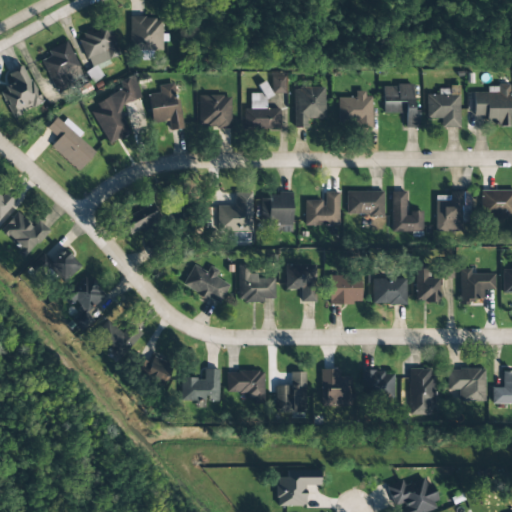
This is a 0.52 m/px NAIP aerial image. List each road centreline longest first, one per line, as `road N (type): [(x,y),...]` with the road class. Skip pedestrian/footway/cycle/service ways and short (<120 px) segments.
road 1 (residential): [(0,144),(189,328),(214,337),(511,335)]
road 2 (residential): [(75,212),(121,182),(179,162),(511,159)]
